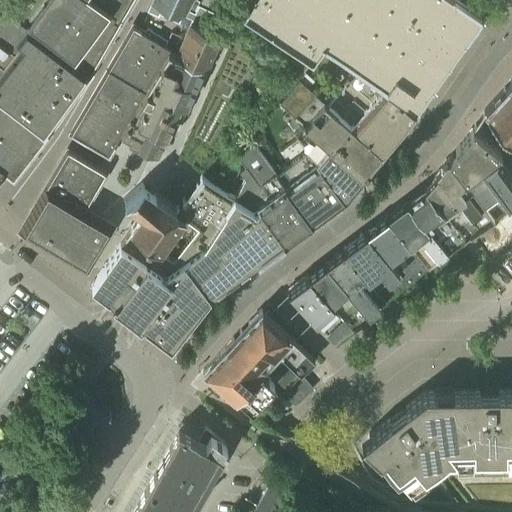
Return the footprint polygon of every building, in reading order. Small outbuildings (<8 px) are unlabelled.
[(4,0),(2,4),(86,68),(101,42),(125,0),(4,0)] [(186,7),(185,9),(185,8),(180,10),(169,5),(156,0),(151,0),(147,10),(159,15),(160,12),(189,24),(176,50),(176,52),(204,65),(215,38),(218,32),(215,30),(219,22),(211,18),(215,10),(198,3),(195,10),(186,7)] [(156,0),(169,5),(180,10),(185,8),(185,9),(186,7),(187,6),(189,0),(156,0)] [(248,0),(242,10),(276,33),(313,58),(321,44),(356,68),(357,67),(359,68),(382,85),(415,109),(416,108),(449,61),(465,37),(465,36),(469,30),(478,17),(480,15),(481,13),(461,0),(248,0)] [(0,170),(8,161),(17,168),(46,131),(42,129),(86,68),(2,4),(0,2),(0,170)] [(155,30),(146,25),(143,31),(164,43),(167,37),(155,30)] [(123,48),(157,67),(169,46),(164,43),(143,31),(135,27),(123,48)] [(169,46),(157,67),(145,88),(133,109),(120,131),(129,136),(128,139),(157,152),(163,138),(169,141),(181,114),(175,111),(179,102),(185,105),(204,65),(176,52),(176,50),(169,46)] [(145,88),(157,67),(123,48),(111,69),(145,88)] [(359,68),(349,79),(329,102),(382,149),(393,136),(408,118),(407,118),(415,109),(382,85),(359,68)] [(133,109),(145,88),(111,69),(99,91),(133,109)] [(363,174),(372,162),(382,150),(382,149),(329,102),(299,78),(277,100),(333,147),(335,151),(363,174)] [(511,136),(511,78),(486,108),(511,136)] [(120,131),(133,109),(99,91),(87,112),(120,131)] [(275,102),(294,129),(310,148),(345,195),(363,174),(335,151),(333,147),(277,100),(275,102)] [(109,153),(115,141),(120,131),(87,112),(75,133),(109,153)] [(473,128),(449,157),(494,217),(509,206),(480,169),(500,153),(501,151),(473,128)] [(240,169),(244,175),(234,195),(254,208),(258,205),(285,240),(312,220),(277,172),(254,142),(237,154),(245,164),(240,169)] [(344,196),(345,195),(310,148),(277,172),(312,220),(344,196)] [(79,210),(95,184),(102,171),(100,170),(71,153),(27,229),(86,263),(107,226),(79,210)] [(511,169),(500,153),(480,169),(509,206),(511,203),(511,169)] [(494,217),(449,157),(437,171),(479,228),(494,217)] [(479,228),(437,171),(425,185),(445,212),(452,207),(466,226),(458,231),(465,240),(479,228)] [(219,240),(224,236),(249,267),(261,246),(269,247),(274,246),(282,243),(285,240),(258,205),(254,208),(234,195),(228,191),(228,193),(202,175),(177,207),(175,210),(185,216),(197,225),(215,237),(219,240)] [(131,228),(161,249),(185,216),(175,210),(177,207),(152,190),(147,187),(145,185),(142,183),(123,199),(124,200),(126,199),(135,205),(143,210),(131,228)] [(425,185),(407,199),(448,253),(465,240),(458,231),(445,212),(425,185)] [(388,214),(429,267),(448,253),(407,199),(388,214)] [(408,283),(429,267),(388,214),(367,230),(393,264),(402,276),(408,283)] [(197,225),(173,257),(161,249),(131,228),(125,237),(92,285),(115,303),(116,305),(117,307),(118,309),(119,310),(122,313),(124,315),(127,317),(131,319),(134,320),(138,320),(164,341),(169,345),(171,346),(175,341),(210,296),(249,267),(224,236),(219,240),(215,237),(197,225)] [(386,301),(408,283),(402,276),(393,264),(367,230),(344,247),(365,273),(364,274),(386,301)] [(369,314),(380,306),(386,301),(364,274),(365,273),(344,247),(325,261),(369,314)] [(361,321),(365,318),(369,314),(325,261),(307,274),(347,320),(355,314),(361,321)] [(353,327),(347,320),(307,274),(288,289),(335,342),(353,327)] [(300,372),(301,371),(314,359),(262,309),(261,308),(246,323),(277,352),(278,351),(300,372)] [(278,351),(277,352),(246,323),(217,355),(267,401),(279,391),(300,372),(278,351)] [(252,414),(267,401),(217,355),(203,370),(252,414)] [(295,403),(310,390),(313,387),(301,374),(283,390),(295,403)] [(480,389),(447,390),(448,456),(511,455),(511,389),(498,389),(498,388),(480,388),(480,389)] [(391,416),(369,433),(409,486),(448,456),(447,390),(426,390),(405,406),(404,405),(390,416),(391,416)] [(11,435),(0,426),(0,438),(5,442),(11,435)] [(181,511),(184,508),(190,511),(193,506),(187,503),(218,450),(222,452),(227,444),(206,427),(205,427),(199,438),(178,427),(128,511),(181,511)] [(276,471),(252,511),(272,511),(292,479),(276,471)]
